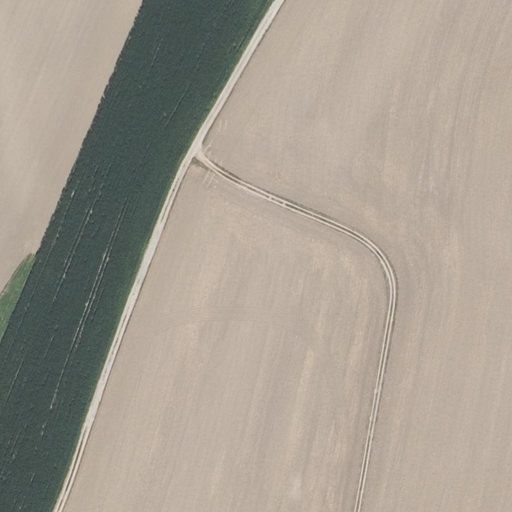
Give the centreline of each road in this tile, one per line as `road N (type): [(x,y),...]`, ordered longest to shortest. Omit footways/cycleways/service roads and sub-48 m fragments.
road 1 (track): [(278,0),(191,154),(154,239),(57,511)]
road 2 (track): [(355,511),(393,289),(383,257),(366,239),(191,154)]
